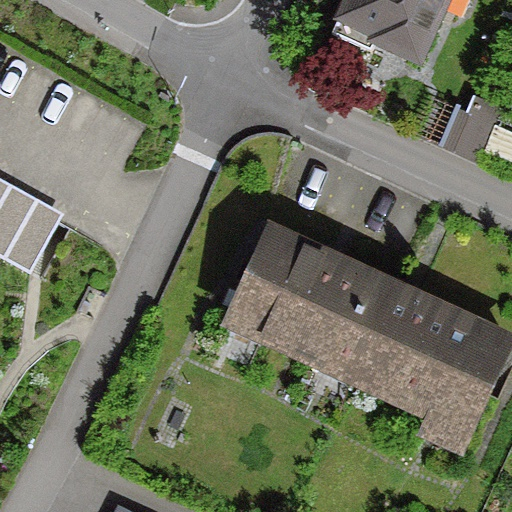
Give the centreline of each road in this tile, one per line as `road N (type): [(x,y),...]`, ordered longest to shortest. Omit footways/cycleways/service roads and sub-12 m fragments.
road 1 (residential): [(238,88),(20,511)]
road 2 (residential): [(238,88),(511,207)]
road 3 (residential): [(78,0),(238,88)]
